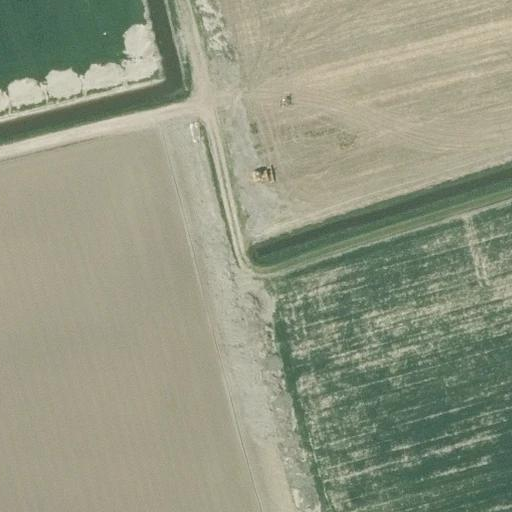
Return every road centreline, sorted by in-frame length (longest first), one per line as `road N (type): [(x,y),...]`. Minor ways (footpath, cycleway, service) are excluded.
road 1 (track): [(204,104),(241,260),(251,271),(511,192)]
road 2 (track): [(0,154),(204,104)]
